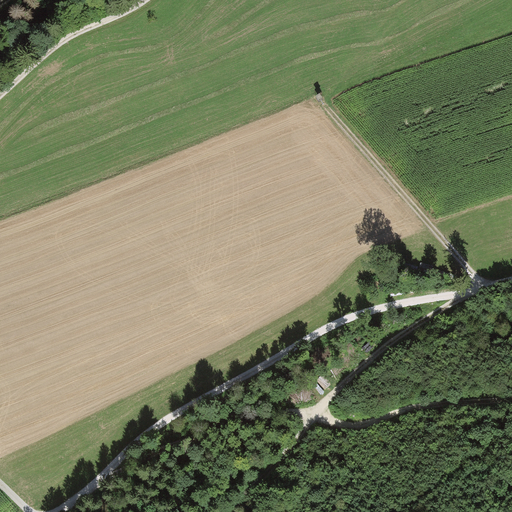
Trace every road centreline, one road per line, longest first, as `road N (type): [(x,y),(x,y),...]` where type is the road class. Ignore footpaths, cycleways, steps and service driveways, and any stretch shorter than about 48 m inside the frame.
road 1 (track): [(56,511),(108,474),(143,435),(358,313),(511,281)]
road 2 (track): [(511,399),(341,424),(290,413),(195,438),(108,474)]
road 3 (track): [(228,511),(270,475),(330,395),(461,294)]
road 4 (track): [(482,288),(317,100)]
road 5 (track): [(0,94),(43,54),(141,0)]
road 6 (track): [(511,436),(404,511)]
